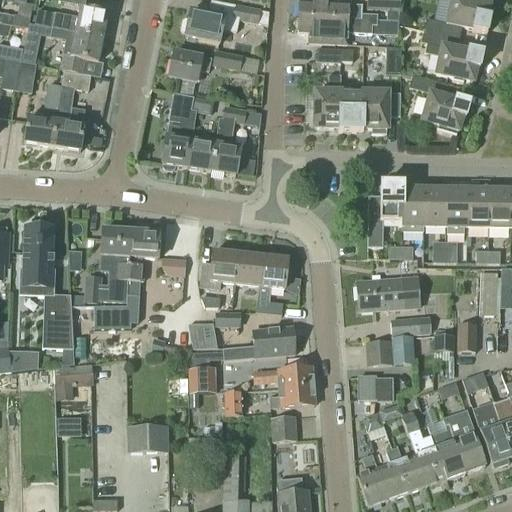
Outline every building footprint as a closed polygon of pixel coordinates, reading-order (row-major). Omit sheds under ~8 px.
[(366,0),(366,15),(386,16),(386,20),(386,24),(398,24),(398,16),(399,16),(400,0),(366,0)] [(425,23),(423,35),(458,42),(461,30),(472,33),(472,34),(486,37),(489,22),(486,21),(489,7),(479,5),(480,2),(472,0),(468,0),(468,3),(453,0),(451,0),(451,4),(438,1),(433,25),(425,23)] [(364,23),(365,19),(361,19),(361,8),(299,6),(298,20),(364,23)] [(182,36),(185,37),(184,42),(218,48),(221,34),(235,37),(238,25),(257,29),(257,28),(267,30),(268,16),(259,14),(259,13),(234,8),(231,22),(190,14),(188,24),(184,23),(180,25),(178,33),(182,36)] [(36,19),(34,29),(51,33),(73,37),(101,43),(106,18),(78,13),(76,22),(37,14),(36,19)] [(0,26),(7,28),(27,33),(28,28),(13,25),(14,20),(0,17),(0,26)] [(298,20),(297,35),(307,35),(307,47),(340,49),(346,49),(347,37),(370,38),(370,29),(375,29),(376,24),(376,20),(365,19),(364,23),(298,20)] [(63,75),(80,79),(83,64),(96,67),(101,43),(73,37),(51,33),(49,42),(65,45),(59,75),(63,75)] [(47,55),(48,36),(35,35),(34,54),(47,55)] [(475,72),(479,73),(482,58),(467,55),(467,56),(456,53),(458,42),(423,35),(420,47),(426,48),(424,57),(439,60),(436,78),(452,81),(451,85),(462,87),(463,84),(472,86),(475,72)] [(3,63),(19,66),(20,66),(22,53),(0,49),(0,62),(3,63)] [(399,79),(400,52),(385,52),(384,79),(399,79)] [(339,66),(340,54),(316,53),(315,67),(339,68),(339,66)] [(340,54),(339,66),(351,66),(351,54),(340,54)] [(167,81),(179,84),(175,99),(192,102),(198,75),(208,76),(210,63),(201,61),(172,55),(167,81)] [(239,75),(242,60),(214,55),(211,70),(239,75)] [(19,66),(3,63),(0,85),(0,93),(14,95),(19,66)] [(20,66),(19,66),(14,95),(31,98),(35,69),(20,67),(20,66)] [(54,125),(50,151),(78,156),(80,149),(81,140),(83,130),(80,130),(83,114),(70,112),(73,94),(86,96),(89,82),(80,80),(80,79),(63,75),(60,91),(54,125)] [(315,96),(314,132),(338,133),(339,133),(339,100),(340,100),(340,97),(339,97),(339,80),(326,79),(326,97),(315,96)] [(437,129),(436,135),(455,140),(457,135),(461,121),(465,122),(469,107),(455,103),(454,105),(443,102),(447,90),(411,80),(408,92),(429,98),(421,125),(437,129)] [(50,151),(54,125),(60,91),(47,89),(42,123),(27,121),(23,146),(50,151)] [(338,133),(338,136),(362,137),(362,133),(362,101),(362,97),(362,92),(351,92),(351,100),(340,100),(339,100),(339,133),(338,133)] [(399,121),(400,98),(362,97),(362,101),(362,133),(371,133),(371,138),(386,138),(386,133),(387,121),(399,121)] [(212,105),(192,102),(175,99),(172,98),(170,112),(181,114),(178,131),(167,129),(166,139),(191,143),(195,117),(210,119),(212,105)] [(219,123),(211,177),(235,181),(236,178),(251,180),(253,165),(238,163),(240,151),(230,149),(233,127),(243,129),(246,115),(223,111),(221,124),(219,123)] [(211,177),(219,123),(218,123),(214,147),(191,143),(186,173),(211,177)] [(166,139),(161,169),(162,169),(162,172),(164,174),(171,175),(174,174),(174,171),(186,173),(191,143),(166,139)] [(81,140),(80,149),(99,152),(100,143),(81,140)] [(379,201),(367,200),(366,251),(378,252),(379,230),(401,230),(402,194),(402,189),(379,188),(379,201)] [(401,230),(401,236),(423,236),(423,230),(423,195),(402,194),(401,230)] [(445,195),(423,195),(423,230),(444,231),(445,195)] [(467,195),(445,195),(444,231),(446,231),(446,239),(463,239),(463,231),(466,231),(467,195)] [(488,196),(467,195),(466,231),(488,231),(488,196)] [(510,196),(488,196),(488,231),(509,232),(510,196)] [(72,355),(70,312),(70,311),(69,300),(67,300),(67,309),(56,309),(56,307),(52,307),(51,307),(51,302),(53,302),(53,300),(54,274),(50,274),(51,234),(24,233),(23,273),(19,273),(18,286),(19,286),(19,296),(37,297),(36,301),(43,301),(42,315),(48,316),(47,354),(61,355),(72,355)] [(100,259),(99,274),(109,275),(108,290),(100,290),(100,305),(125,307),(126,298),(130,235),(101,233),(100,259)] [(158,237),(130,235),(126,298),(138,299),(139,286),(143,286),(145,270),(140,270),(140,262),(157,263),(158,237)] [(401,252),(388,251),(387,263),(401,263),(401,252)] [(401,252),(401,263),(412,264),(412,252),(401,252)] [(201,267),(198,293),(219,295),(219,286),(234,287),(237,257),(212,254),(211,268),(201,267)] [(444,267),(444,255),(432,255),(431,267),(444,267)] [(444,255),(444,267),(456,268),(456,255),(444,255)] [(487,268),(487,256),(475,256),(474,268),(487,268)] [(487,256),(487,268),(499,268),(499,256),(487,256)] [(237,257),(234,287),(258,290),(259,290),(261,259),(237,257)] [(286,265),(286,262),(261,259),(259,290),(258,290),(255,318),(280,320),(282,308),(268,307),(270,291),(283,292),(285,277),(288,277),(290,275),(291,272),(291,269),(289,267),(286,265)] [(161,271),(166,280),(183,281),(184,265),(161,264),(161,271)] [(495,320),(496,278),(482,277),(481,320),(495,320)] [(99,309),(101,282),(84,281),(83,300),(70,300),(70,311),(83,312),(84,308),(99,309)] [(359,317),(403,313),(419,312),(416,283),(401,285),(357,288),(359,317)] [(92,333),(133,331),(132,310),(91,312),(92,333)] [(214,331),(240,332),(240,318),(214,317),(214,331)] [(391,342),(430,339),(429,322),(390,325),(391,342)] [(200,329),(204,354),(216,354),(212,328),(200,329)] [(475,358),(476,329),(456,328),(456,357),(475,358)] [(204,354),(200,329),(187,329),(191,353),(191,354),(204,354)] [(294,359),(292,332),(252,335),(253,350),(222,353),(223,365),(256,363),(256,362),(294,359)] [(453,341),(433,340),(432,356),(453,357),(453,341)] [(391,343),(393,371),(413,370),(412,342),(391,343)] [(160,356),(163,346),(153,344),(151,353),(160,356)] [(365,359),(391,358),(390,345),(364,347),(365,359)] [(6,354),(6,351),(0,352),(0,377),(10,377),(8,357),(8,353),(6,354)] [(61,371),(72,370),(72,355),(61,355),(61,371)] [(37,357),(8,357),(10,377),(36,374),(37,357)] [(391,358),(365,359),(366,371),(392,369),(391,358)] [(215,375),(235,374),(235,365),(215,366),(215,375)] [(91,369),(51,373),(53,393),(54,392),(55,406),(73,404),(72,392),(90,390),(93,390),(91,369)] [(214,373),(186,374),(187,399),(215,398),(214,373)] [(278,393),(311,391),(310,373),(252,378),(253,388),(278,386),(278,393)] [(375,382),(357,382),(358,405),(375,405),(375,382)] [(375,384),(375,406),(391,406),(391,384),(375,384)] [(313,409),(311,391),(278,393),(279,401),(268,402),(269,413),(313,409)] [(223,397),(224,421),(241,421),(240,396),(223,397)] [(492,406),(491,407),(510,462),(511,461),(511,401),(511,400),(492,406)] [(508,468),(506,463),(510,462),(491,407),(471,414),(490,469),(496,467),(498,472),(508,468)] [(425,491),(444,485),(428,440),(421,443),(411,415),(400,420),(409,443),(414,460),(425,491)] [(369,445),(385,439),(377,417),(361,423),(369,445)] [(464,417),(442,424),(444,430),(448,429),(464,478),(483,471),(464,417)] [(270,422),(270,433),(294,432),(293,421),(270,422)] [(56,422),(57,441),(80,441),(79,422),(56,422)] [(208,440),(222,440),(222,427),(214,427),(214,431),(208,430),(208,440)] [(126,458),(168,458),(167,431),(125,432),(126,458)] [(295,445),(294,432),(270,433),(271,446),(295,445)] [(444,485),(464,478),(448,433),(428,440),(444,485)] [(407,498),(425,491),(414,460),(400,465),(396,453),(392,455),(407,498)] [(386,505),(407,498),(392,455),(386,457),(390,469),(376,474),(386,505)] [(366,511),(386,505),(376,474),(371,459),(360,463),(365,477),(356,480),(366,511)] [(268,511),(269,506),(248,506),(249,504),(241,505),(241,496),(244,496),(245,461),(222,461),(221,511),(268,511)] [(306,511),(305,495),(277,497),(278,511),(306,511)]
